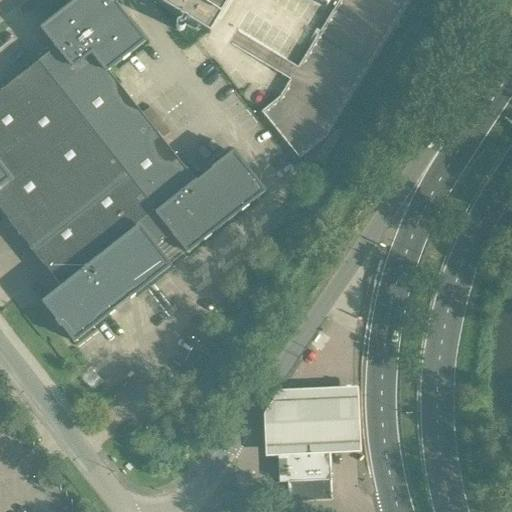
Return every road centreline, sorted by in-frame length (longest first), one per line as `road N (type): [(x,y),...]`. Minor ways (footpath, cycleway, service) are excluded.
road 1 (unclassified): [(460,148),(382,218),(221,460),(164,511)]
road 2 (secondary): [(460,148),(411,237),(388,314),(381,409),(398,511)]
road 3 (secondary): [(448,511),(434,436),(436,352),(458,267),(511,170)]
road 4 (unclassified): [(128,511),(0,350)]
